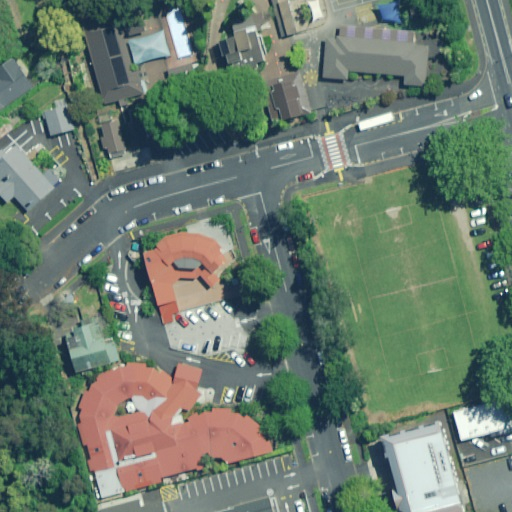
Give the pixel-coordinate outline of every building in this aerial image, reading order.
[(11,18),(3,0),(0,0),(0,41),(20,34),(13,17),(11,18)] [(260,57),(248,12),(218,20),(230,65),(260,57)] [(119,19),(82,29),(103,103),(140,92),(119,19)] [(424,39),(316,26),(311,69),(338,72),(339,61),(400,68),(399,79),(418,82),(424,39)] [(169,56),(162,31),(128,41),(135,65),(169,56)] [(0,111),(35,84),(13,56),(0,67),(0,111)] [(292,67),(259,74),(267,112),(300,105),(292,67)] [(74,131),(67,107),(44,113),(51,137),(74,131)] [(112,119),(93,124),(100,150),(119,145),(112,119)] [(42,176),(16,147),(0,160),(0,181),(0,182),(0,195),(8,204),(14,198),(28,213),(62,183),(50,169),(42,176)] [(247,283),(246,262),(233,265),(229,259),(224,254),(219,249),(213,246),(207,242),(200,240),(193,239),(187,238),(180,238),(173,239),(166,241),(160,244),(154,248),(148,252),(145,255),(158,308),(247,283)] [(99,293),(96,281),(87,283),(89,295),(99,293)] [(90,313),(87,300),(76,302),(80,316),(90,313)] [(83,327),(75,329),(78,340),(67,343),(76,374),(118,363),(111,338),(99,342),(92,320),(82,323),(83,327)] [(94,472),(101,499),(135,490),(134,487),(149,483),(150,486),(162,483),(161,479),(212,466),(211,460),(222,457),(224,465),(273,453),(271,446),(268,439),(264,433),(260,427),(255,422),(249,418),(242,414),(239,413),(235,411),(228,409),(221,408),(214,409),(206,410),(199,412),(192,415),(186,419),(178,413),(200,387),(206,368),(182,362),(175,375),(157,366),(139,363),(130,363),(124,364),(119,366),(113,367),(108,370),(103,372),(98,375),(94,379),(89,383),(86,387),(85,388),(82,392),(79,397),(77,402),(74,407),(73,413),(89,473),(94,472)] [(511,392),(447,409),(454,434),(511,419),(511,392)] [(440,414),(375,431),(396,511),(461,495),(440,414)] [(481,467),(490,503),(511,497),(511,452),(497,456),(498,462),(481,467)] [(273,511),(269,494),(209,510),(209,511),(163,511),(161,499),(136,505),(134,498),(95,508),(96,511),(273,511)]
